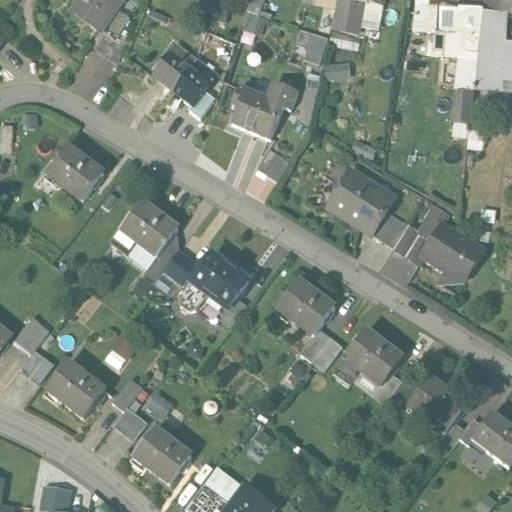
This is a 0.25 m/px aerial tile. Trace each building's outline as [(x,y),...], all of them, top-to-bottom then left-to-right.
[(96,0),(98,1),(91,10),(82,4),(73,17),(99,35),(101,37),(126,0),(96,0)] [(131,0),(126,0),(101,37),(99,35),(89,49),(117,68),(128,44),(125,42),(138,4),(131,0)] [(266,0),(252,0),(250,6),(263,10),(266,0)] [(355,0),(338,0),(335,13),(353,17),(351,26),(364,29),(367,6),(355,4),(355,0)] [(387,0),(355,0),(355,4),(367,6),(386,9),(387,0)] [(429,0),(415,0),(414,19),(428,20),(429,10),(429,0)] [(459,0),(429,0),(429,10),(459,12),(459,0)] [(498,0),(485,0),(481,34),(496,36),(497,16),(498,0)] [(511,0),(498,0),(497,16),(511,16),(511,0)] [(0,57),(13,42),(0,29),(0,57)] [(305,33),(301,50),(311,52),(308,64),(324,68),(332,40),(305,33)] [(190,72),(169,57),(152,79),(173,94),(190,72)] [(328,67),(329,82),(356,81),(355,66),(328,67)] [(209,86),(190,72),(173,94),(192,108),(209,86)] [(268,103),(241,92),(234,108),(239,110),(232,127),(271,142),(283,112),(291,115),(298,99),(274,89),(268,103)] [(12,129),(1,129),(1,157),(12,156),(12,129)] [(103,177),(78,157),(78,156),(68,148),(47,175),(61,186),(60,187),(83,204),(103,177)] [(279,157),(268,150),(255,171),(266,178),(279,157)] [(290,164),(279,157),(266,178),(277,184),(290,164)] [(394,202),(351,175),(344,187),(339,185),(335,186),(330,194),(331,199),(335,201),(328,213),(362,233),(364,230),(372,235),(370,239),(371,239),(385,216),(394,202)] [(152,212),(152,211),(141,203),(110,245),(127,257),(137,244),(157,259),(162,252),(178,231),(152,212)] [(448,219),(435,211),(429,221),(432,223),(427,231),(437,238),(442,229),(448,219)] [(407,230),(385,216),(371,239),(372,240),(372,239),(394,252),(407,230)] [(483,255),(442,229),(437,238),(432,246),(422,262),(445,276),(438,288),(456,299),(483,255)] [(432,246),(407,230),(394,252),(418,267),(422,262),(432,246)] [(157,259),(144,275),(155,284),(163,273),(173,260),(162,252),(157,259)] [(173,260),(163,273),(182,287),(196,268),(177,254),(173,260)] [(247,283),(222,264),(222,263),(212,255),(179,300),(180,309),(187,314),(196,312),(207,297),(226,311),(236,300),(247,283)] [(309,291),(299,284),(278,312),(292,323),(291,323),(313,339),(317,333),(334,310),(309,292),(309,291)] [(246,308),(236,300),(226,311),(218,320),(231,330),(246,308)] [(32,323),(12,348),(30,361),(34,356),(49,336),(32,323)] [(329,341),(317,333),(313,339),(301,357),(312,364),(329,341)] [(402,362),(365,334),(344,362),(380,390),(389,378),(402,362)] [(0,355),(8,345),(0,338),(0,355)] [(329,341),(312,364),(324,373),(341,349),(329,341)] [(30,361),(20,375),(30,383),(45,364),(34,356),(30,361)] [(69,368),(48,395),(50,397),(51,396),(63,405),(62,406),(85,423),(106,395),(104,394),(103,395),(81,378),(81,377),(69,368)] [(389,378),(380,390),(372,399),(384,408),(400,386),(389,378)] [(465,410),(429,383),(408,411),(443,437),(444,438),(454,426),(465,410)] [(131,384),(112,408),(124,417),(127,412),(142,392),(131,384)] [(146,427),(127,412),(124,417),(113,431),(132,446),(146,427)] [(511,464),(511,430),(493,416),(483,430),(472,444),(507,471),(511,464)] [(464,434),(458,442),(467,450),(472,444),(483,430),(473,423),(464,434)] [(454,426),(444,438),(443,437),(432,451),(444,461),(458,442),(464,434),(454,426)] [(155,433),(134,460),(135,461),(136,460),(148,469),(147,470),(169,488),(190,461),(155,433)] [(217,511),(225,503),(205,488),(186,511),(217,511)] [(270,511),(244,491),(228,511),(270,511)] [(66,511),(69,495),(44,492),(41,511),(66,511)]
